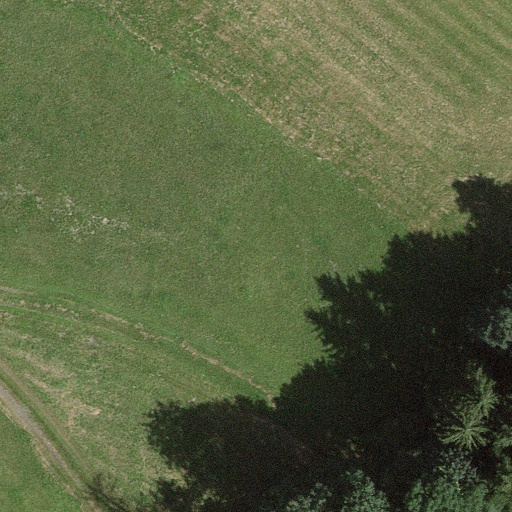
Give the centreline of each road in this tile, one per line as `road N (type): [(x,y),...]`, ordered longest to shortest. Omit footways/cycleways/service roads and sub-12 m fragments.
road 1 (track): [(0,301),(176,355),(314,433),(420,511)]
road 2 (track): [(0,388),(78,470),(105,511)]
